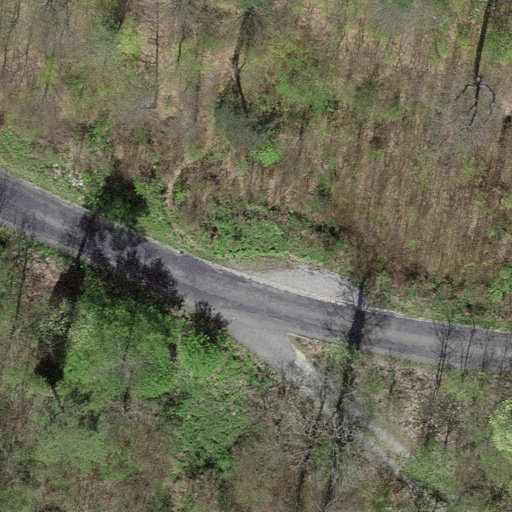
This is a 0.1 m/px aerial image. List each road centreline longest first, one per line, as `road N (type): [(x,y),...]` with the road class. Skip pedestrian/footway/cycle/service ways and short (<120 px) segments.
road 1 (unclassified): [(0,197),(219,290),(364,328),(511,353)]
road 2 (track): [(451,511),(219,290)]
